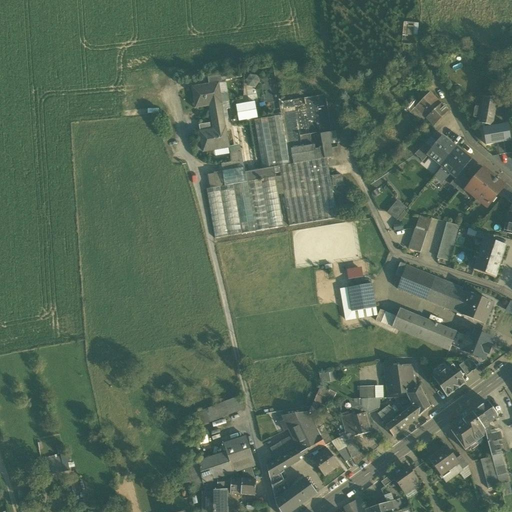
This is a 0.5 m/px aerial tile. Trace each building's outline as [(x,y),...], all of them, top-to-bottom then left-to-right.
[(257,76),(250,75),(245,81),(248,87),(255,88),(260,83),(257,76)] [(207,78),(209,86),(218,84),(221,84),(220,76),(207,78)] [(226,83),(221,84),(218,84),(221,103),(229,102),(226,83)] [(196,107),(210,105),(220,103),(221,103),(218,84),(209,86),(203,87),(193,89),(196,107)] [(415,108),(426,119),(441,104),(430,93),(418,104),(415,108)] [(481,108),(483,98),(476,97),(474,107),(476,108),(481,108)] [(478,126),(492,127),(497,99),(483,98),(481,108),(476,108),(474,118),(480,119),(478,126)] [(404,109),(409,113),(415,108),(418,104),(413,99),(404,109)] [(229,102),(221,103),(220,103),(223,120),(228,119),(227,110),(230,110),(229,102)] [(254,102),(236,105),(239,122),(257,118),(254,102)] [(223,120),(220,103),(210,105),(214,130),(211,131),(200,133),(203,151),(214,150),(214,147),(220,146),(228,145),(225,128),(223,120)] [(448,112),(441,104),(426,119),(434,127),(448,112)] [(426,119),(415,108),(409,113),(420,124),(426,119)] [(262,170),(274,168),(290,165),(281,116),(254,120),(262,170)] [(241,151),(244,168),(245,173),(258,170),(250,121),(236,123),(241,151)] [(199,125),(200,133),(211,131),(209,124),(199,125)] [(509,141),(510,141),(507,125),(483,129),(486,145),(498,143),(509,141)] [(336,132),(328,133),(330,145),(337,144),(336,132)] [(325,159),(326,158),(332,157),(330,145),(328,133),(321,134),(325,159)] [(292,155),(293,164),(325,159),(321,134),(314,135),(315,145),(313,145),(315,151),(292,155)] [(434,135),(425,144),(432,149),(440,139),(434,135)] [(428,155),(442,166),(457,148),(443,136),(440,139),(432,149),(427,155),(428,155)] [(511,153),(509,141),(498,143),(500,155),(511,153)] [(415,155),(423,162),(427,157),(428,155),(427,155),(432,149),(425,144),(422,147),(415,155)] [(229,155),(229,153),(228,145),(220,146),(214,147),(214,150),(215,157),(229,155)] [(290,149),(292,155),(315,151),(313,145),(290,149)] [(471,160),(457,148),(442,166),(440,168),(434,175),(443,182),(449,175),(454,179),(455,180),(460,175),(471,160)] [(221,164),(222,171),(244,168),(241,151),(229,153),(229,155),(231,163),(221,164)] [(428,155),(427,157),(440,168),(442,166),(428,155)] [(293,164),(290,165),(274,168),(275,178),(283,227),(337,219),(332,187),(330,177),(326,158),(325,159),(293,164)] [(246,182),(245,173),(244,168),(222,171),(224,186),(246,182)] [(245,173),(246,182),(275,178),(274,168),(262,170),(258,170),(245,173)] [(483,200),(489,205),(497,195),(504,187),(504,186),(497,181),(497,182),(494,179),(483,169),(471,184),(467,188),(468,188),(474,193),(472,195),(481,203),(483,200)] [(224,186),(222,171),(213,173),(213,175),(216,188),(224,186)] [(207,176),(209,189),(216,188),(213,175),(207,176)] [(330,177),(332,187),(344,185),(342,175),(330,177)] [(450,185),(455,189),(464,178),(460,175),(455,180),(454,179),(450,185)] [(275,178),(246,182),(224,186),(216,188),(209,189),(206,189),(214,239),(283,227),(275,178)] [(455,189),(457,191),(466,180),(464,178),(455,189)] [(457,191),(463,195),(466,191),(468,188),(467,188),(471,184),(466,180),(457,191)] [(502,199),(503,198),(511,188),(506,184),(504,186),(504,187),(497,195),(502,199)] [(511,196),(511,188),(503,198),(508,201),(511,196)] [(387,213),(397,221),(407,208),(402,204),(400,207),(395,203),(387,213)] [(415,229),(427,233),(431,220),(420,216),(415,229)] [(437,259),(449,262),(459,226),(446,223),(437,259)] [(408,249),(420,253),(427,233),(415,229),(408,249)] [(475,238),(477,231),(468,229),(466,235),(475,238)] [(483,239),(492,242),(493,236),(477,231),(475,238),(483,240),(483,239)] [(473,270),(496,278),(506,247),(492,242),(483,239),(483,240),(481,247),(482,247),(476,263),(473,270)] [(395,276),(401,278),(406,266),(400,264),(395,276)] [(397,289),(426,301),(435,278),(406,266),(401,278),(397,289)] [(363,278),(362,268),(346,270),(348,280),(363,278)] [(463,289),(435,278),(426,301),(461,315),(469,295),(461,292),(463,289)] [(348,288),(352,312),(375,308),(372,284),(348,288)] [(352,312),(348,288),(339,290),(345,322),(377,316),(375,308),(352,312)] [(461,316),(484,325),(492,304),(470,294),(470,295),(469,295),(461,315),(461,316)] [(400,309),(396,317),(392,328),(449,352),(451,346),(456,333),(400,309)] [(375,321),(381,323),(385,312),(380,310),(375,321)] [(381,323),(386,326),(391,315),(385,312),(381,323)] [(386,326),(392,328),(396,317),(391,315),(386,326)] [(466,337),(456,333),(451,346),(461,350),(466,337)] [(479,338),(468,334),(466,337),(461,350),(484,360),(486,353),(488,354),(491,346),(490,345),(492,339),(480,334),(479,338)] [(459,366),(466,376),(477,368),(472,361),(467,360),(459,366)] [(384,369),(388,396),(406,393),(412,392),(415,390),(415,389),(412,366),(384,369)] [(432,378),(447,398),(454,393),(453,392),(458,389),(465,384),(461,379),(463,378),(458,371),(457,372),(453,367),(446,372),(445,371),(440,375),(439,374),(432,378)] [(335,372),(319,374),(320,384),(337,382),(335,372)] [(320,385),(315,397),(331,403),(337,394),(320,385)] [(359,399),(360,399),(375,399),(374,386),(359,387),(359,399)] [(383,386),(374,386),(375,399),(379,398),(384,398),(383,386)] [(413,406),(398,417),(386,426),(385,427),(393,437),(419,417),(419,416),(430,407),(419,387),(415,389),(415,390),(412,392),(406,393),(409,399),(413,406)] [(189,417),(193,428),(243,408),(240,397),(189,417)] [(366,409),(368,412),(368,414),(379,410),(379,405),(379,403),(379,398),(375,399),(360,399),(361,407),(366,409)] [(366,409),(361,407),(349,400),(352,414),(353,417),(366,413),(368,412),(366,409)] [(488,402),(472,413),(484,430),(486,435),(492,457),(493,463),(502,461),(497,441),(501,440),(499,434),(495,435),(494,429),(488,426),(488,424),(497,418),(497,415),(488,402)] [(313,404),(311,407),(309,414),(314,416),(318,406),(313,404)] [(377,414),(386,426),(398,417),(389,406),(377,414)] [(311,407),(301,408),(302,414),(284,417),(283,417),(286,423),(281,426),(285,432),(289,430),(311,419),(309,414),(311,407)] [(284,411),(284,417),(302,414),(301,408),(284,411)] [(380,436),(368,414),(368,412),(366,413),(371,432),(370,433),(371,439),(380,436)] [(352,414),(345,416),(350,434),(346,436),(346,435),(342,436),(346,447),(351,458),(351,459),(361,455),(354,437),(370,433),(371,432),(366,413),(353,417),(352,414)] [(465,451),(486,435),(484,430),(472,413),(462,420),(464,422),(451,431),(465,451)] [(341,417),(346,435),(346,436),(350,434),(345,416),(341,417)] [(317,430),(311,419),(289,430),(292,436),(281,443),(285,450),(287,453),(297,447),(299,449),(305,446),(320,437),(319,434),(317,430)] [(326,431),(319,434),(320,437),(325,446),(331,442),(326,431)] [(346,447),(342,436),(331,442),(337,451),(346,447)] [(223,444),(226,453),(233,474),(242,471),(251,468),(255,466),(245,437),(223,444)] [(320,437),(305,446),(310,454),(325,446),(320,437)] [(269,449),(273,457),(276,455),(285,450),(281,443),(269,449)] [(304,458),(310,454),(305,446),(299,449),(304,458)] [(441,476),(458,463),(459,463),(456,459),(446,446),(428,459),(441,476)] [(304,458),(299,449),(297,447),(287,453),(285,450),(276,455),(279,460),(277,461),(283,470),(301,459),(304,458)] [(337,451),(346,462),(351,458),(346,447),(337,451)] [(312,461),(324,477),(339,466),(327,450),(312,461)] [(61,457),(62,463),(64,472),(70,470),(66,452),(60,453),(61,457)] [(198,462),(203,484),(233,474),(226,453),(198,462)] [(458,463),(463,470),(468,466),(461,456),(456,459),(459,463),(458,463)] [(43,461),(45,466),(62,463),(61,457),(43,461)] [(480,460),(488,489),(499,486),(493,463),(492,457),(480,460)] [(493,463),(499,485),(508,483),(502,461),(493,463)] [(187,466),(192,488),(203,484),(198,462),(187,466)] [(280,472),(280,470),(275,462),(267,467),(272,488),(284,481),(280,474),(279,472),(280,472)] [(45,466),(47,475),(64,472),(62,463),(45,466)] [(463,470),(458,463),(441,476),(446,483),(459,474),(463,471),(463,470)] [(394,480),(403,493),(404,493),(412,487),(419,482),(410,470),(408,471),(404,466),(391,475),(394,480)] [(471,475),(468,466),(463,470),(463,471),(459,474),(464,480),(471,475)] [(255,478),(251,468),(242,471),(244,478),(245,480),(255,480),(255,478)] [(234,477),(233,474),(203,484),(192,488),(189,489),(190,494),(191,495),(204,489),(205,492),(203,492),(203,511),(204,511),(203,511),(226,511),(227,492),(225,490),(214,491),(214,489),(222,488),(222,486),(227,486),(226,480),(231,479),(234,479),(234,477)] [(381,482),(384,487),(394,480),(391,475),(381,482)] [(289,491),(288,491),(299,507),(316,494),(305,479),(303,477),(294,484),(295,486),(289,491)] [(230,494),(255,496),(256,481),(255,480),(245,480),(234,479),(231,479),(230,486),(230,494)] [(272,488),(275,501),(288,491),(289,491),(284,481),(272,488)] [(417,494),(412,487),(404,493),(409,499),(417,494)] [(279,511),(291,511),(299,507),(288,491),(275,501),(276,505),(279,511)] [(384,496),(386,503),(393,501),(391,493),(384,496)] [(365,510),(365,511),(397,511),(402,510),(399,500),(393,501),(386,503),(365,510)] [(343,508),(345,511),(357,511),(355,501),(343,508)] [(121,504),(121,511),(131,511),(130,502),(121,504)]
